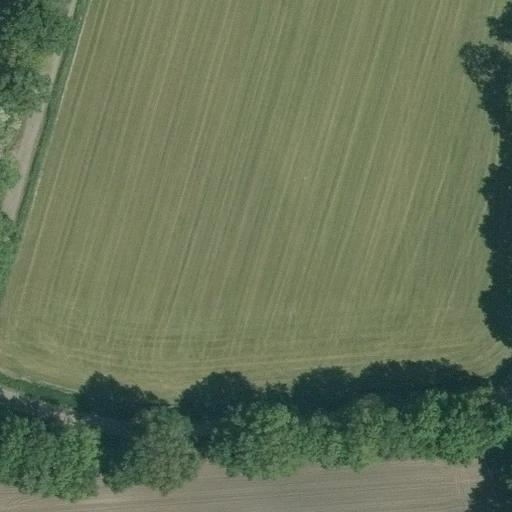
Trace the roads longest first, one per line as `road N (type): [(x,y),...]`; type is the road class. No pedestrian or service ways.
road 1 (unclassified): [(0,400),(146,433),(491,405),(511,395)]
road 2 (unclassified): [(0,237),(67,0)]
